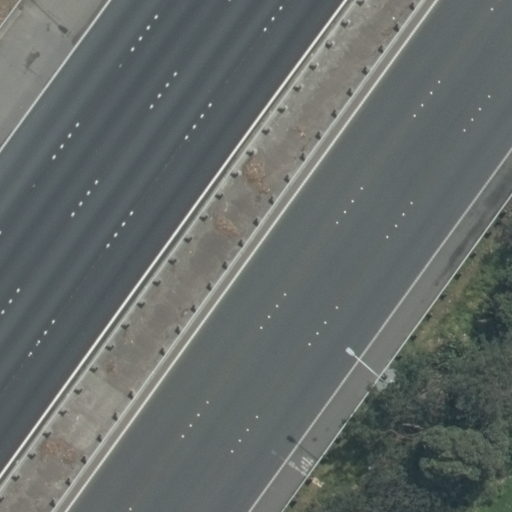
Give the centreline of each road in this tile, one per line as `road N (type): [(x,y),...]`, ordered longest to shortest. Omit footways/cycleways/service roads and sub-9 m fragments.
road 1 (motorway): [(499,0),(127,511)]
road 2 (motorway): [(0,394),(289,0)]
